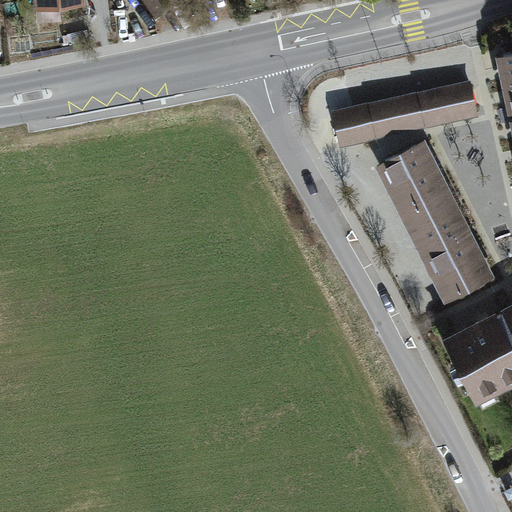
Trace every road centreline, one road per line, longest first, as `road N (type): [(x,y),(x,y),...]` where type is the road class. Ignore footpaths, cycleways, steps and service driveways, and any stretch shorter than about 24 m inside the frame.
road 1 (residential): [(484,511),(278,124),(257,51)]
road 2 (tertiary): [(0,98),(257,51)]
road 3 (tertiary): [(257,51),(482,0)]
